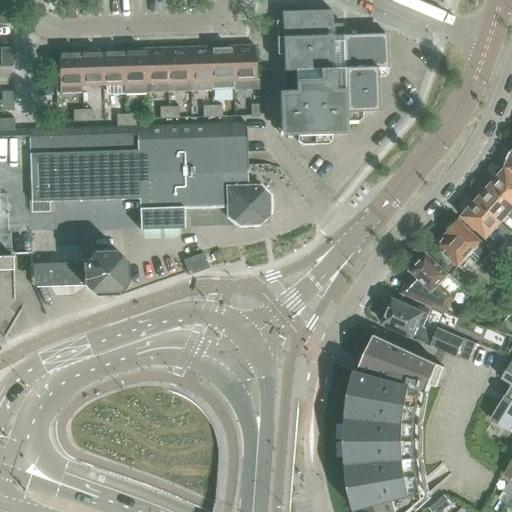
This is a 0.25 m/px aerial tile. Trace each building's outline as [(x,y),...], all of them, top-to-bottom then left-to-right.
[(0,5),(0,14),(11,15),(11,5),(0,5)] [(330,140),(330,134),(346,134),(346,122),(358,121),(362,118),(361,112),(378,111),(377,78),(384,77),(388,74),(386,34),(343,35),(343,31),(332,31),(332,10),(282,12),(284,91),(279,91),(280,136),(285,136),(297,135),(297,142),(301,145),(327,144),(330,140)] [(0,14),(0,24),(11,24),(11,15),(0,14)] [(255,46),(232,47),(233,81),(252,81),(256,81),(255,46)] [(211,47),(189,48),(190,83),(212,82),(211,47)] [(232,47),(211,47),(212,82),(233,81),(232,47)] [(0,49),(0,58),(12,58),(12,48),(0,49)] [(189,48),(167,49),(168,83),(190,83),(189,48)] [(146,49),(124,50),(125,85),(147,84),(146,49)] [(167,49),(146,49),(147,84),(168,83),(167,49)] [(124,50),(103,51),(104,85),(125,85),(124,50)] [(103,51),(81,52),(82,86),(104,85),(103,51)] [(82,86),(81,52),(58,52),(59,87),(62,87),(82,86)] [(0,58),(1,68),(13,67),(12,58),(0,58)] [(2,92),(2,102),(14,101),(13,92),(2,92)] [(14,111),(14,101),(2,102),(2,111),(14,111)] [(251,105),(251,117),(261,116),(260,104),(251,105)] [(213,118),(212,106),(203,106),(203,118),(213,118)] [(212,106),(213,118),(222,118),(222,106),(212,106)] [(159,108),(160,119),(169,119),(169,107),(159,108)] [(179,107),(169,107),(169,119),(179,119),(179,107)] [(73,110),(73,122),(83,122),(83,110),(73,110)] [(83,110),(83,122),(93,122),(92,110),(83,110)] [(116,115),(117,127),(126,127),(126,115),(116,115)] [(126,115),(126,127),(136,127),(136,115),(126,115)] [(0,119),(0,130),(15,130),(14,119),(0,119)] [(28,130),(31,213),(50,212),(49,202),(139,199),(140,230),(184,229),(183,208),(226,206),(226,216),(237,226),(259,225),(269,215),(269,195),(258,185),(247,185),(247,166),(247,159),(246,153),(245,123),(136,127),(126,127),(117,127),(28,130)] [(511,174),(506,168),(504,170),(500,170),(496,175),(497,178),(491,184),(511,203),(511,174)] [(477,200),(502,223),(508,216),(511,219),(511,203),(491,184),(485,191),(482,191),(477,196),(478,199),(477,200)] [(502,223),(477,200),(471,206),(468,207),(464,211),(464,215),(462,217),(486,240),(502,223)] [(450,225),(450,229),(444,236),(436,245),(468,277),(478,267),(468,257),(471,253),(477,259),(489,247),(460,219),(458,221),(454,221),(450,225)] [(83,263),(83,286),(95,296),(117,296),(128,284),(127,262),(116,251),(93,252),(83,263)] [(422,254),(418,259),(418,262),(410,270),(419,278),(403,295),(445,313),(448,306),(443,302),(461,284),(427,252),(426,254),(422,254)] [(183,260),(188,275),(209,268),(203,253),(183,260)] [(0,337),(3,336),(6,333),(10,339),(16,334),(12,329),(9,325),(21,305),(12,301),(12,298),(11,286),(10,257),(12,257),(12,255),(0,255),(0,337)] [(383,320),(386,326),(413,338),(413,337),(431,345),(431,346),(457,357),(464,340),(439,328),(436,333),(424,328),(430,315),(393,298),(383,320)] [(339,418),(338,441),(339,465),(342,489),(347,511),(410,511),(427,498),(426,497),(429,494),(429,492),(427,479),(426,477),(423,458),(423,424),(428,393),(431,386),(437,387),(445,368),(375,335),(371,333),(371,334),(361,330),(353,354),(347,369),(347,370),(342,394),(339,418)] [(496,380),(488,393),(502,402),(491,420),(511,432),(511,430),(511,362),(502,379),(504,380),(502,384),(496,380)] [(508,503),(511,496),(511,464),(510,467),(511,468),(511,480),(500,498),(508,503)] [(440,511),(451,503),(445,495),(429,509),(432,511),(440,511)]
